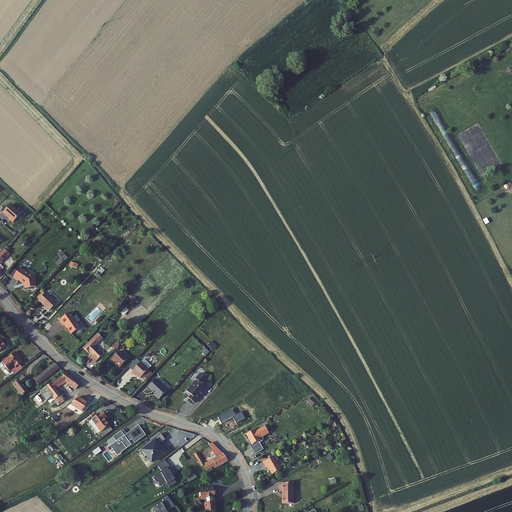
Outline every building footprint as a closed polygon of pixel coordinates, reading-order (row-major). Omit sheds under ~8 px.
[(0,252),(0,269),(2,273),(7,269),(5,266),(8,263),(5,258),(16,246),(10,241),(0,252)] [(39,272),(26,263),(19,272),(23,276),(24,275),(30,279),(30,282),(29,282),(30,286),(35,285),(35,284),(41,282),(40,275),(39,275),(39,272)] [(49,301),(54,307),(61,299),(50,289),(49,289),(44,295),(43,296),(49,301)] [(75,308),(64,315),(69,322),(70,321),(77,329),(86,323),(75,308)] [(7,336),(2,329),(0,330),(0,345),(2,349),(12,342),(7,336)] [(97,351),(94,353),(99,358),(106,350),(98,342),(106,333),(101,329),(87,343),(92,348),(93,347),(97,351)] [(117,360),(118,359),(122,364),(130,356),(122,348),(114,357),(117,360)] [(20,350),(7,360),(14,369),(16,368),(19,373),(25,369),(21,364),(27,360),(20,350)] [(147,355),(143,358),(151,366),(155,362),(147,355)] [(138,370),(139,369),(144,374),(151,366),(143,358),(135,367),(138,370)] [(60,369),(54,364),(36,377),(41,383),(60,369)] [(207,374),(201,369),(196,374),(197,376),(187,387),(191,391),(189,394),(194,399),(207,385),(202,380),(207,374)] [(84,384),(77,377),(75,380),(67,373),(65,376),(64,375),(50,385),(57,395),(63,404),(69,400),(60,387),(69,380),(79,389),(84,384)] [(22,377),(17,381),(27,394),(33,390),(26,381),(31,377),(28,374),(23,378),(22,377)] [(170,385),(158,375),(151,383),(157,389),(157,390),(161,394),(170,385)] [(51,399),(57,395),(50,385),(44,389),(51,399)] [(91,401),(80,397),(77,405),(88,410),(91,401)] [(310,398),(306,401),(311,407),(315,403),(310,398)] [(47,415),(36,400),(21,410),(31,426),(47,415)] [(98,417),(107,429),(115,424),(110,417),(112,415),(109,410),(98,417)] [(149,434),(142,424),(131,432),(129,434),(126,429),(117,435),(121,440),(114,444),(118,449),(122,447),(124,451),(134,443),(131,439),(134,437),(138,442),(149,434)] [(258,428),(249,433),(252,437),(251,438),(252,440),(253,439),(255,443),(263,438),(264,440),(265,439),(266,438),(266,437),(266,436),(266,435),(272,431),(268,424),(265,426),(263,426),(262,427),(259,429),(258,428)] [(170,436),(166,430),(156,437),(158,439),(146,448),(150,451),(152,453),(153,452),(157,458),(170,449),(167,445),(166,445),(163,442),(170,436)] [(255,443),(253,439),(252,440),(257,448),(263,444),(266,448),(267,447),(263,440),(264,440),(263,438),(255,443)] [(213,444),(210,445),(216,453),(218,451),(213,444)] [(263,444),(257,448),(259,452),(266,448),(263,444)] [(211,469),(213,471),(228,462),(223,455),(207,465),(199,453),(196,454),(208,471),(211,469)] [(277,454),(267,460),(270,466),(272,465),(276,472),(285,466),(277,454)] [(176,465),(170,457),(162,462),(167,468),(158,473),(162,479),(164,478),(167,482),(171,480),(174,484),(181,480),(179,476),(180,476),(175,467),(176,465)] [(186,478),(188,482),(197,478),(195,474),(186,478)] [(286,501),(298,501),(298,481),(283,481),(283,489),(286,489),(286,491),(287,492),(287,495),(286,495),(286,501)] [(214,510),(214,511),(223,511),(223,509),(224,509),(223,499),(220,500),(220,496),(222,496),(221,483),(207,485),(209,497),(212,497),(213,501),(211,501),(213,510),(214,510)]
